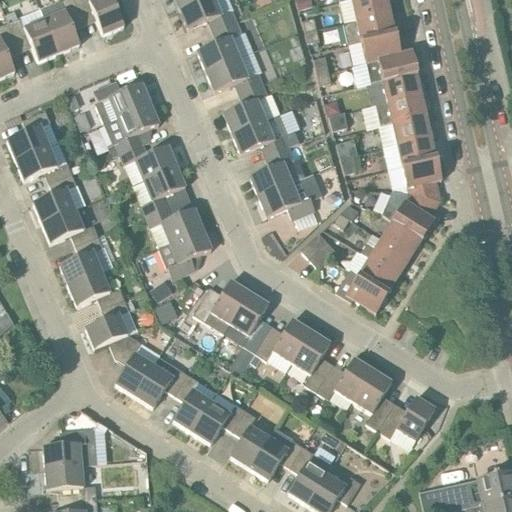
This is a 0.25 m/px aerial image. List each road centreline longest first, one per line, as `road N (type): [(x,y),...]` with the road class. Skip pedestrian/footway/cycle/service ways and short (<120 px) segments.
road 1 (residential): [(511,381),(456,392),(435,383),(246,258),(163,45)]
road 2 (residential): [(81,397),(0,203)]
road 3 (residential): [(253,511),(81,397)]
road 4 (residential): [(437,0),(480,190)]
road 5 (residential): [(501,185),(459,0)]
road 6 (residential): [(0,117),(163,45)]
road 7 (residential): [(480,190),(511,329)]
